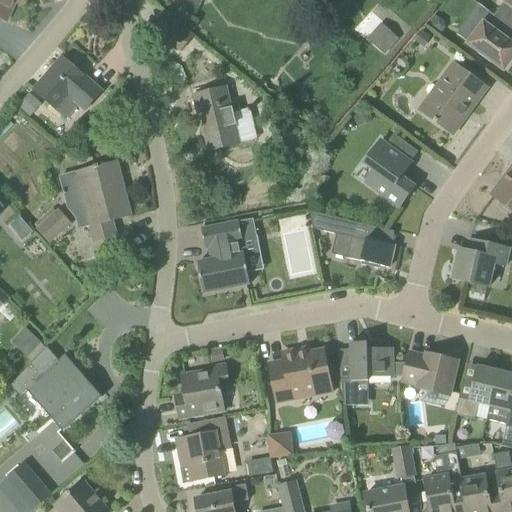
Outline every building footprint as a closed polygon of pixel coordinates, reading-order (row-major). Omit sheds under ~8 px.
[(21,0),(22,0),(0,0),(0,20),(5,23),(15,0),(21,0)] [(511,0),(502,0),(504,1),(493,16),(493,17),(509,28),(511,30),(511,0)] [(469,40),(488,11),(477,4),(459,34),(469,40)] [(509,28),(493,17),(493,16),(488,12),(480,24),(483,26),(469,44),(480,52),(478,55),(490,63),(492,61),(504,70),(511,58),(511,45),(502,38),(509,28)] [(193,37),(164,13),(152,27),(182,51),(193,37)] [(366,40),(385,56),(399,39),(381,23),(366,40)] [(102,93),(95,86),(63,58),(34,91),(66,119),(78,105),(86,111),(102,93)] [(452,136),(465,118),(461,115),(465,109),(470,112),(487,88),(454,64),(419,112),(452,136)] [(250,110),(235,113),(229,88),(193,96),(207,153),(257,141),(250,110)] [(28,94),(19,105),(31,114),(39,103),(28,94)] [(373,121),(367,107),(352,113),(359,128),(373,121)] [(399,138),(393,146),(413,159),(418,151),(399,138)] [(411,164),(389,148),(380,142),(363,164),(374,171),(365,183),(400,208),(414,188),(401,178),(411,164)] [(121,180),(117,163),(60,178),(64,191),(62,192),(63,195),(65,195),(68,209),(85,204),(95,242),(116,237),(112,221),(130,217),(123,189),(119,190),(117,181),(121,180)] [(493,198),(511,211),(511,168),(509,173),(511,174),(493,198)] [(49,243),(70,224),(59,212),(38,230),(49,243)] [(379,266),(390,269),(395,248),(395,246),(390,245),(375,241),(378,228),(322,215),(318,230),(352,238),(348,259),(363,262),(362,265),(379,269),(379,266)] [(32,233),(19,218),(10,226),(23,241),(32,233)] [(242,254),(240,242),(243,242),(239,222),(202,229),(206,249),(209,248),(211,260),(198,263),(204,293),(250,285),(244,254),(242,254)] [(453,280),(468,284),(489,288),(494,265),(505,267),(509,249),(471,240),(468,252),(460,250),(457,263),(453,265),(451,273),(454,277),(453,280)] [(0,309),(8,301),(0,293),(0,309)] [(14,341),(33,353),(42,339),(23,327),(14,341)] [(351,344),(351,382),(368,382),(368,378),(393,378),(393,349),(368,350),(368,344),(351,344)] [(59,362),(58,360),(47,347),(11,386),(19,396),(27,389),(63,431),(102,398),(99,395),(96,398),(81,380),(84,377),(65,356),(59,362)] [(300,356),(299,351),(282,354),(284,362),(269,365),(276,403),(332,392),(324,351),(300,356)] [(401,382),(418,386),(418,389),(449,397),(458,362),(427,354),(426,357),(409,353),(401,382)] [(220,388),(230,387),(226,366),(209,369),(209,372),(181,377),(186,403),(177,405),(179,420),(225,412),(220,388)] [(479,405),(489,407),(498,372),(478,367),(473,384),(463,381),(455,416),(475,421),(479,405)] [(486,420),(506,425),(505,428),(511,429),(511,375),(498,372),(489,407),(486,420)] [(342,387),(345,407),(356,406),(356,387),(342,387)] [(228,432),(225,419),(189,426),(191,438),(177,441),(181,461),(187,459),(192,483),(224,476),(216,434),(228,432)] [(294,457),(291,432),(267,435),(270,460),(294,457)] [(446,437),(435,438),(435,446),(446,445),(446,437)] [(415,476),(410,446),(391,450),(397,478),(397,479),(401,478),(415,476)] [(435,457),(439,478),(425,481),(430,511),(467,511),(462,481),(456,453),(435,457)] [(267,457),(256,459),(259,477),(270,475),(267,457)] [(5,480),(33,511),(51,495),(24,464),(5,480)] [(511,511),(511,471),(498,474),(504,511),(511,511)] [(504,511),(498,474),(462,481),(467,511),(504,511)] [(397,479),(397,478),(382,481),(384,491),(365,495),(368,511),(409,511),(404,488),(403,488),(401,478),(397,479)] [(108,511),(83,482),(56,506),(61,511),(108,511)] [(302,511),(295,482),(277,487),(283,511),(302,511)] [(234,511),(233,504),(249,501),(246,485),(229,488),(230,493),(195,500),(197,511),(234,511)]
